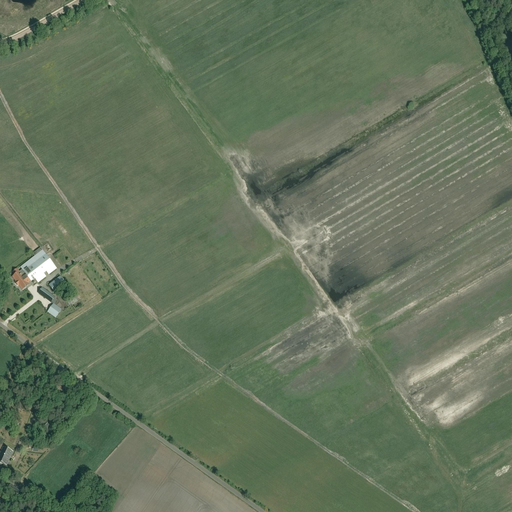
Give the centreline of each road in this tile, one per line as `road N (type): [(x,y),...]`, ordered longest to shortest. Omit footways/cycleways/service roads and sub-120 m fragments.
road 1 (unclassified): [(267,511),(0,320)]
road 2 (track): [(80,258),(238,168)]
